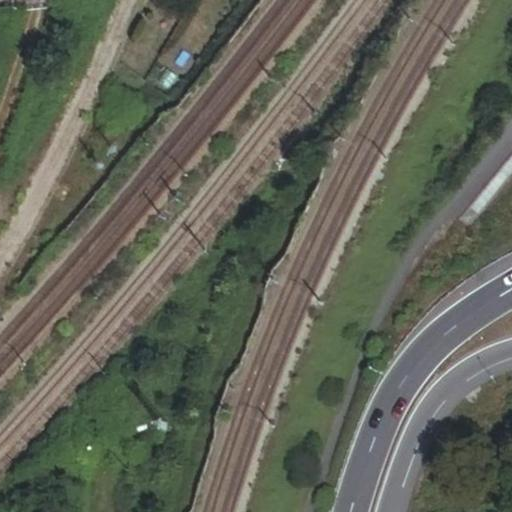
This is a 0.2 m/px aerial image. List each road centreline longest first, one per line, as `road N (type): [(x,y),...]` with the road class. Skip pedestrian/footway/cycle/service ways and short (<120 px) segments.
road 1 (trunk): [(511,288),(449,330),(403,381),(351,511)]
road 2 (trunk): [(389,511),(440,396),(511,353)]
road 3 (track): [(0,129),(38,0)]
